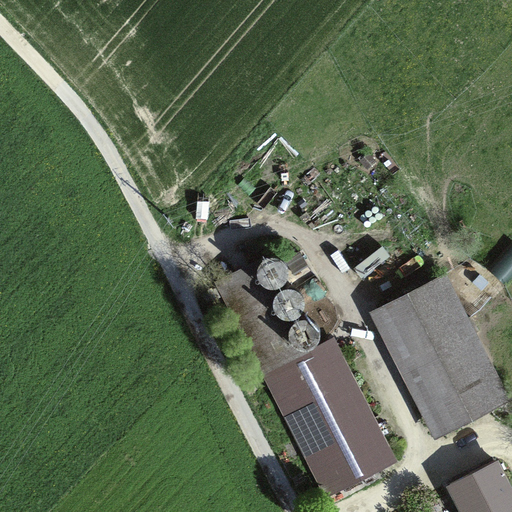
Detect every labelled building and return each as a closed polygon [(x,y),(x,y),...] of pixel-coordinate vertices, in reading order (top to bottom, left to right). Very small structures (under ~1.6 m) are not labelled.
[(383,238),(355,259),(364,271),(392,250),(383,238)] [(274,255),(269,255),(217,282),(325,492),(393,457),(335,343),(312,355),(308,348),(318,340),(320,333),(318,326),(308,318),(301,317),(294,320),(293,318),(298,316),(303,309),(304,304),(303,296),(293,288),(286,287),(278,291),(276,287),(282,284),(287,277),(288,269),(285,262),(281,258),(274,255)] [(442,277),(380,308),(443,431),(504,400),(442,277)] [(218,287),(208,292),(212,301),(222,295),(218,287)] [(450,483),(464,511),(511,511),(511,494),(495,461),(450,483)]
